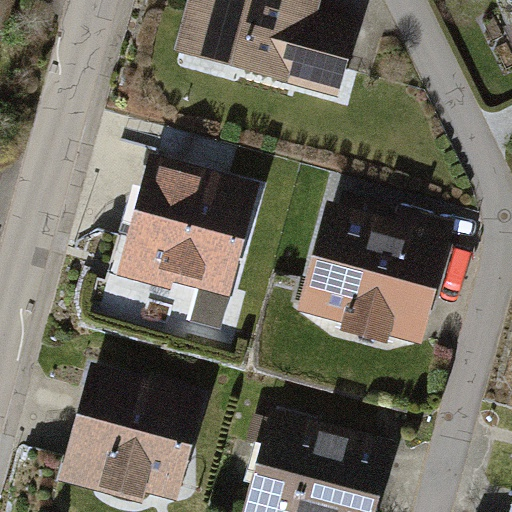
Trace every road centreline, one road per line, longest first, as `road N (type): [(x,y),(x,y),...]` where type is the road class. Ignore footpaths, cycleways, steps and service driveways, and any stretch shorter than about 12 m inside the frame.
road 1 (residential): [(409,0),(491,172),(503,220),(497,274),(432,511)]
road 2 (residential): [(0,351),(94,0)]
